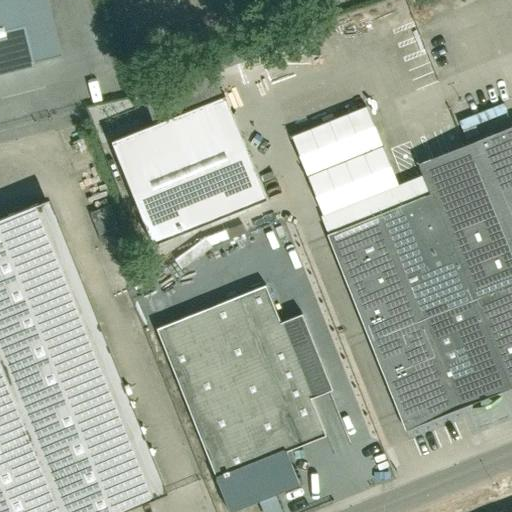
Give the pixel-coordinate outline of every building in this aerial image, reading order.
[(18,0),(0,0),(0,72),(34,63),(18,0)] [(227,105),(114,148),(153,251),(267,208),(227,105)] [(368,120),(299,148),(412,425),(511,387),(511,126),(468,144),(422,163),(430,180),(398,193),(368,120)] [(39,219),(0,233),(0,511),(129,511),(149,505),(39,219)] [(261,295),(161,334),(231,510),(291,486),(277,452),(317,436),(304,404),(325,396),(296,321),(274,329),(261,295)]
